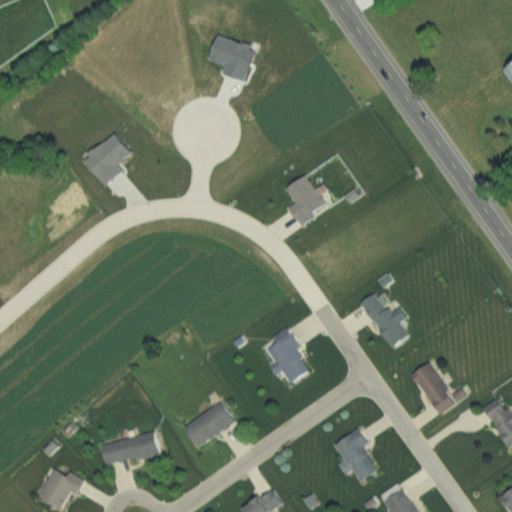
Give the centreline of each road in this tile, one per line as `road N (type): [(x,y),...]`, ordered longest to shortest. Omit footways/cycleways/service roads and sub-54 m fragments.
road 1 (residential): [(320,306),(280,248),(255,228),(225,214),(164,206),(102,227),(0,315)]
road 2 (secondary): [(511,249),(335,0)]
road 3 (residential): [(365,368),(168,506),(141,511)]
road 4 (residential): [(465,511),(320,306)]
